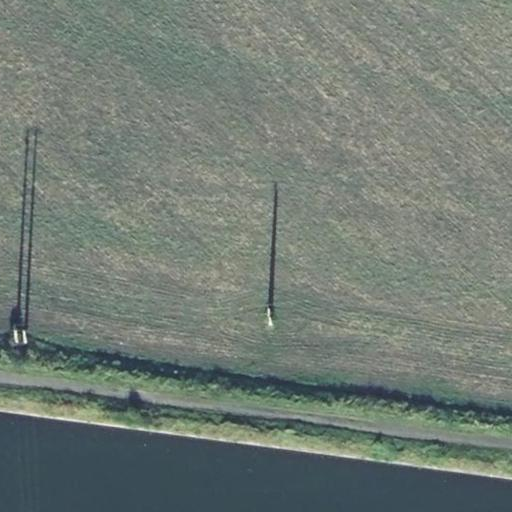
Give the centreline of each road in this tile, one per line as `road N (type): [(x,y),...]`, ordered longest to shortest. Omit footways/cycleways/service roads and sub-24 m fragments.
road 1 (unclassified): [(511,445),(138,395)]
road 2 (unclassified): [(0,377),(138,395)]
